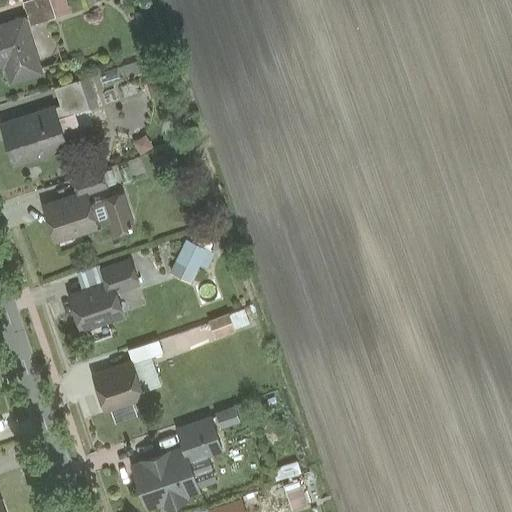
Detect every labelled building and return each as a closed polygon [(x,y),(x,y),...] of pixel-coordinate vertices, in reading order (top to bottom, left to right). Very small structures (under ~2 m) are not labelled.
[(24,0),(31,22),(73,11),(70,0),(24,0)] [(46,72),(26,12),(0,21),(0,63),(4,62),(11,84),(46,72)] [(71,146),(56,101),(0,118),(0,119),(15,164),(71,146)] [(103,169),(75,178),(79,191),(45,202),(57,241),(102,227),(101,221),(94,201),(91,191),(108,186),(103,169)] [(137,226),(125,190),(94,201),(101,221),(112,218),(117,233),(137,226)] [(219,251),(188,237),(173,270),(194,279),(202,263),(211,267),(219,251)] [(141,284),(131,256),(101,267),(106,283),(71,296),(83,330),(125,315),(117,292),(141,284)] [(146,395),(134,361),(95,375),(107,409),(146,395)] [(217,409),(223,425),(242,418),(237,402),(217,409)] [(228,452),(214,411),(174,424),(181,443),(131,460),(147,507),(203,489),(200,481),(215,476),(209,458),(228,452)] [(275,465),(277,477),(303,471),(300,459),(275,465)] [(293,507),(309,502),(302,477),(285,482),(293,507)]
